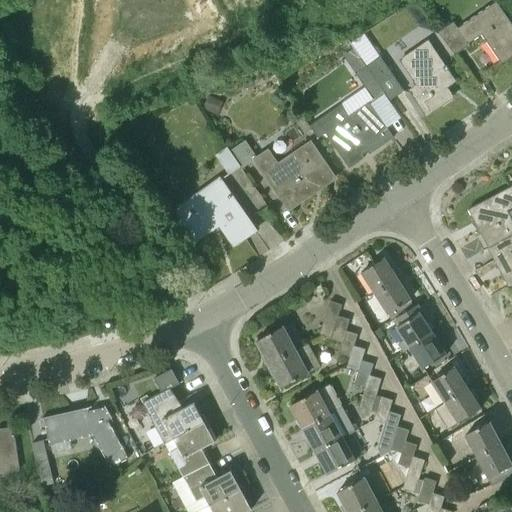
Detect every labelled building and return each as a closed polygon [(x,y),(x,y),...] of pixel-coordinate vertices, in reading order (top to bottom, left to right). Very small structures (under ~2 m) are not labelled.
[(453,21),(438,33),(454,56),(469,46),(468,44),(481,35),(501,64),(511,56),(511,25),(496,2),(458,28),(453,21)] [(416,85),(408,90),(426,116),(453,98),(444,85),(453,80),(447,70),(449,69),(428,40),(399,60),(416,85)] [(366,66),(384,93),(389,100),(404,90),(380,56),(366,66)] [(356,73),(366,66),(361,58),(350,65),(356,73)] [(356,73),(373,98),(374,100),(384,93),(366,66),(356,73)] [(223,101),(208,95),(202,109),(217,115),(223,101)] [(363,159),(359,152),(365,148),(369,155),(393,138),(377,115),(369,102),(348,116),(340,105),(310,126),(318,137),(324,133),(349,169),(363,159)] [(241,170),(255,160),(257,156),(246,140),(229,152),(241,170)] [(257,156),(255,160),(289,210),(335,178),(310,141),(279,163),(269,148),(257,156)] [(218,178),(173,209),(196,241),(219,225),(234,245),(255,231),(218,178)] [(511,186),(468,210),(488,248),(511,235),(511,218),(508,211),(511,208),(511,186)] [(159,201),(167,213),(176,206),(168,194),(159,201)] [(511,235),(488,248),(509,287),(511,284),(511,235)] [(374,294),(397,279),(384,259),(361,273),(374,294)] [(397,279),(374,294),(388,314),(411,300),(397,279)] [(319,334),(331,338),(338,316),(342,305),(330,301),(319,334)] [(396,328),(409,348),(432,333),(420,314),(422,312),(417,305),(396,319),(400,325),(396,328)] [(331,338),(342,342),(346,330),(349,320),(338,316),(331,338)] [(268,365),(295,350),(283,327),(256,342),(268,365)] [(338,353),(350,357),(354,345),(357,334),(346,330),(342,342),(338,353)] [(409,348),(423,369),(446,354),(432,333),(409,348)] [(295,350),(268,365),(281,388),(321,367),(309,345),(301,349),(300,349),(296,351),(295,350)] [(354,371),(358,372),(362,360),(366,349),(354,345),(350,357),(346,368),(354,371)] [(354,383),(366,387),(370,375),(373,364),(362,360),(358,372),(354,383)] [(354,371),(346,368),(344,374),(352,377),(354,371)] [(444,403),(467,388),(454,368),(431,382),(444,403)] [(374,402),(377,395),(382,379),(370,375),(366,387),(362,398),(374,402)] [(331,384),(290,406),(303,429),(331,414),(344,408),(331,384)] [(435,409),(448,430),(481,409),(467,388),(444,403),(435,409)] [(142,403),(165,444),(204,423),(194,405),(194,404),(194,403),(181,410),(170,389),(142,403)] [(359,407),(376,412),(381,397),(377,395),(374,402),(362,398),(359,407)] [(374,419),(383,422),(385,423),(389,411),(393,400),(381,397),(376,412),(374,419)] [(43,420),(49,446),(92,435),(111,468),(129,458),(108,420),(112,418),(106,407),(88,411),(88,409),(92,407),(91,406),(89,407),(87,408),(41,419),(42,420),(43,420)] [(380,455),(390,449),(397,426),(401,415),(389,411),(385,423),(383,422),(376,447),(380,455)] [(315,452),(344,437),(331,414),(303,429),(315,452)] [(476,457),(500,444),(489,422),(465,435),(476,457)] [(183,478),(209,465),(200,450),(215,442),(214,441),(213,441),(204,423),(165,444),(183,478)] [(390,449),(401,453),(405,441),(409,430),(397,426),(390,449)] [(0,473),(19,471),(13,427),(0,429),(0,473)] [(327,475),(356,460),(344,437),(315,452),(327,475)] [(44,440),(32,443),(36,463),(48,460),(44,440)] [(398,464),(409,468),(413,456),(417,445),(405,441),(401,453),(398,464)] [(492,486),(511,476),(511,465),(500,444),(476,457),(492,486)] [(417,484),(419,479),(425,460),(413,456),(409,468),(405,481),(417,484)] [(210,507),(240,490),(230,473),(231,472),(231,471),(216,479),(209,465),(183,478),(196,502),(205,498),(210,507)] [(347,511),(356,511),(378,501),(366,477),(337,493),(347,511)] [(417,501),(429,505),(433,493),(437,482),(424,478),(424,480),(419,493),(417,501)] [(403,488),(419,493),(424,480),(419,479),(417,484),(405,481),(403,488)] [(246,511),(251,510),(251,508),(250,509),(240,490),(210,507),(212,511),(246,511)] [(426,511),(439,511),(441,508),(445,496),(433,493),(429,505),(426,511)] [(491,500),(485,503),(490,511),(495,508),(491,500)] [(511,511),(511,500),(498,507),(500,511),(511,511)] [(384,511),(378,501),(356,511),(384,511)]
